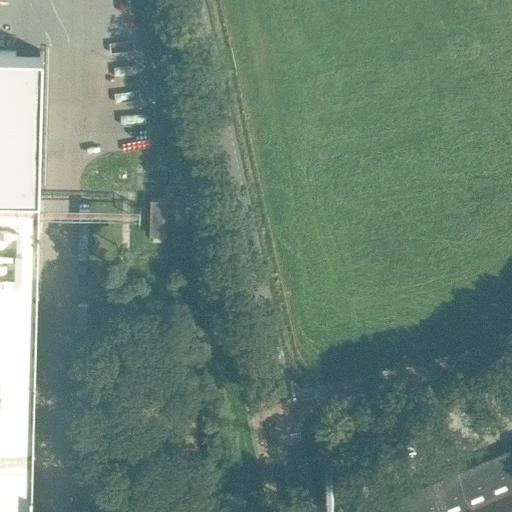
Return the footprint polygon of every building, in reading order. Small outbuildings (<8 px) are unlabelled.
[(0,511),(31,511),(39,194),(42,46),(0,44),(0,511)] [(166,234),(167,198),(150,197),(149,233),(155,234),(165,234),(166,234)] [(403,409),(392,412),(395,423),(406,420),(403,409)] [(382,444),(375,417),(352,423),(316,433),(321,451),(357,441),(360,450),(372,447),(373,451),(379,449),(378,445),(382,444)] [(511,511),(511,446),(399,495),(400,499),(382,507),(383,511),(511,511)]
